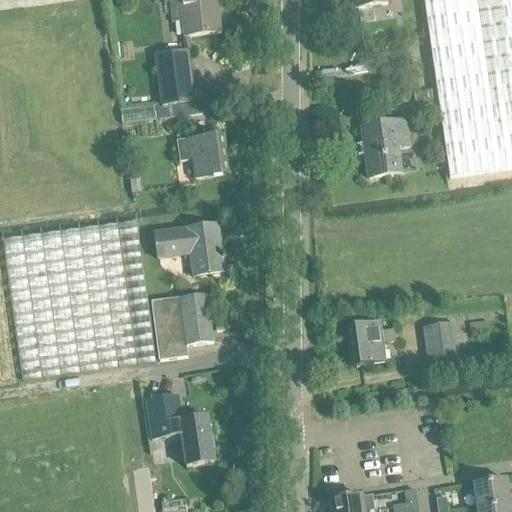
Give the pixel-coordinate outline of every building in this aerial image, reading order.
[(221,35),(217,0),(168,0),(171,25),(182,24),(184,39),(221,35)] [(353,0),(355,10),(387,5),(386,0),(353,0)] [(511,0),(423,0),(425,9),(428,35),(440,115),(450,181),(511,172),(511,0)] [(162,108),(195,103),(188,50),(155,55),(162,108)] [(417,119),(437,117),(434,92),(414,95),(417,119)] [(162,108),(156,109),(158,121),(203,115),(201,103),(195,103),(162,108)] [(397,150),(410,148),(406,121),(360,128),(368,180),(401,176),(397,150)] [(218,136),(177,142),(180,164),(192,162),(195,181),(224,177),(218,136)] [(136,224),(3,242),(3,245),(22,383),(159,364),(188,360),(186,350),(214,346),(212,335),(207,298),(180,301),(181,301),(151,305),(148,304),(136,224)] [(193,279),(225,274),(218,226),(154,235),(158,261),(190,257),(193,279)] [(383,345),(396,343),(394,331),(382,333),(381,325),(351,329),(356,368),(386,364),(383,345)] [(429,378),(462,374),(459,357),(455,325),(423,329),(429,378)] [(462,374),(486,371),(483,353),(459,357),(462,374)] [(177,398),(145,403),(152,443),(181,439),(184,457),(187,472),(215,468),(213,452),(207,420),(181,425),(177,398)] [(506,480),(473,485),(476,509),(510,503),(506,480)] [(405,504),(392,506),(393,511),(416,511),(414,489),(403,491),(405,504)] [(154,511),(152,492),(136,495),(138,511),(154,511)] [(362,497),(329,502),(330,511),(368,511),(369,511),(365,511),(362,497)] [(435,500),(436,511),(446,511),(444,498),(435,500)] [(187,511),(186,503),(163,506),(163,511),(187,511)] [(510,511),(510,503),(476,509),(476,511),(510,511)]
